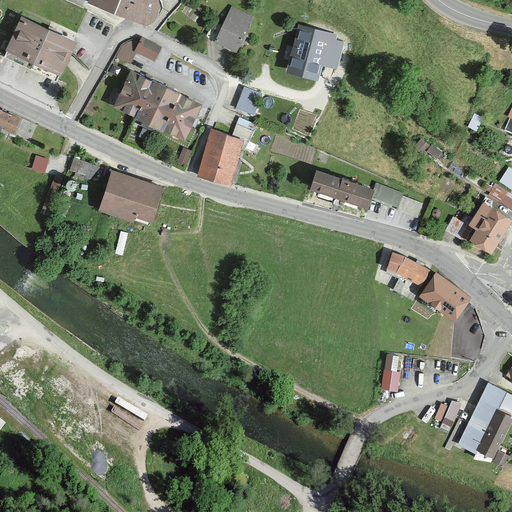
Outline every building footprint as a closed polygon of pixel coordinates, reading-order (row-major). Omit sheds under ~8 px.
[(89,0),(89,2),(147,25),(154,21),(160,7),(156,0),(89,0)] [(258,12),(232,2),(219,38),(245,48),(258,12)] [(75,44),(22,18),(6,50),(60,76),(75,44)] [(300,25),(287,72),(317,80),(321,65),(336,69),(344,43),(335,40),(336,35),(300,25)] [(161,48),(142,38),(136,50),(154,60),(161,48)] [(124,39),(119,58),(132,61),(136,43),(124,39)] [(131,71),(113,108),(185,142),(203,105),(131,71)] [(262,93),(245,87),(237,108),(254,114),(262,93)] [(17,136),(22,122),(0,112),(0,133),(4,135),(5,131),(17,136)] [(239,118),(233,137),(244,140),(241,150),(245,151),(257,125),(239,118)] [(241,150),(244,140),(233,137),(211,131),(199,176),(231,184),(241,150)] [(432,143),(428,151),(439,156),(443,149),(432,143)] [(184,148),(178,162),(186,165),(192,151),(184,148)] [(37,156),(35,163),(47,167),(49,161),(37,156)] [(82,161),(75,159),(71,172),(78,174),(82,161)] [(91,164),(82,161),(78,174),(76,178),(84,182),(91,164)] [(47,167),(35,163),(33,170),(44,174),(47,167)] [(506,173),(500,182),(511,189),(511,170),(509,168),(506,173)] [(373,190),(316,171),(310,190),(367,209),(371,198),(373,190)] [(164,189),(113,175),(102,213),(137,223),(138,217),(155,222),(164,189)] [(60,183),(53,181),(42,214),(51,217),(58,198),(56,197),(60,183)] [(70,188),(70,190),(71,191),(72,192),(74,192),(75,192),(77,191),(78,190),(79,188),(78,186),(77,185),(76,184),(74,183),(72,184),(71,185),(70,186),(70,188)] [(373,190),(371,198),(399,207),(404,192),(376,183),(373,190)] [(511,195),(495,184),(488,195),(511,210),(511,195)] [(477,229),(470,240),(492,254),(511,221),(484,204),(470,225),(477,229)] [(467,226),(453,218),(445,231),(460,239),(463,241),(471,228),(467,226)] [(404,254),(391,251),(387,266),(396,269),(401,270),(391,286),(410,298),(428,268),(404,254)] [(468,298),(432,273),(419,292),(454,317),(468,298)] [(398,372),(384,370),(382,388),(396,390),(398,372)] [(511,421),(511,395),(488,384),(458,445),(476,454),(478,452),(493,459),(511,421)] [(461,404),(451,400),(445,416),(454,420),(461,404)] [(509,456),(500,452),(495,462),(504,467),(509,456)]
